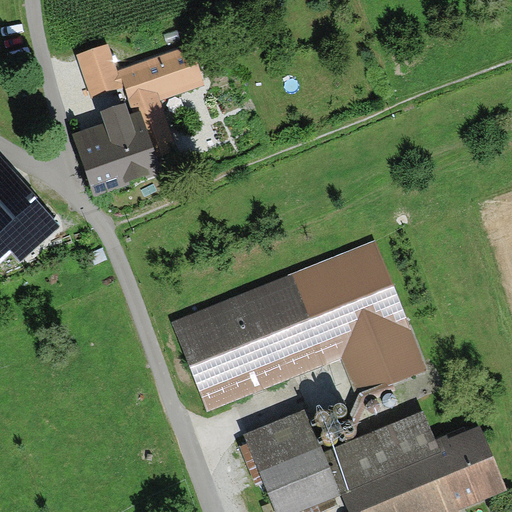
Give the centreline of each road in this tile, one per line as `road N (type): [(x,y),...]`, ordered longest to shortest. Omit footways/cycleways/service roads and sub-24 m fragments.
road 1 (residential): [(68,186),(104,226),(211,511)]
road 2 (residential): [(32,0),(38,68),(68,186)]
